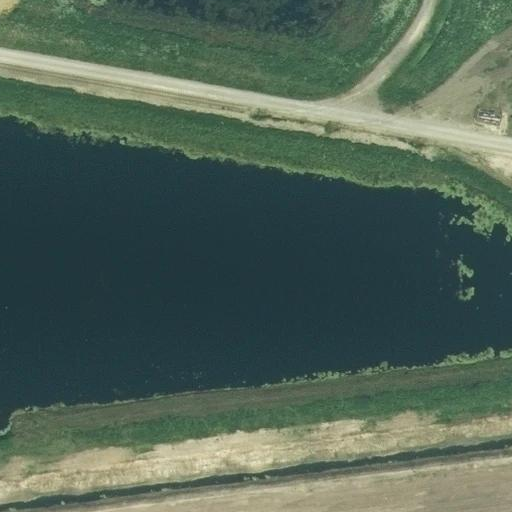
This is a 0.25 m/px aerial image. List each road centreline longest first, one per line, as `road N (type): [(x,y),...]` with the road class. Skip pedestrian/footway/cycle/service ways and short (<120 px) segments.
road 1 (track): [(0,59),(511,146)]
road 2 (track): [(323,114),(389,69),(432,0)]
road 3 (track): [(434,132),(476,69),(511,41)]
